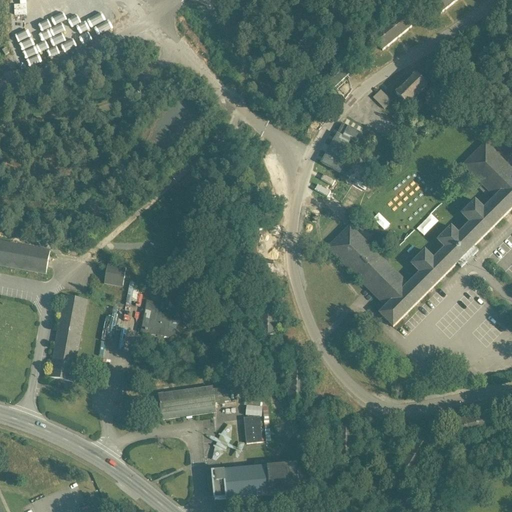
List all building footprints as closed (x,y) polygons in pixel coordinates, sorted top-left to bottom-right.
[(431,0),(430,1),(441,14),(458,0),(431,0)] [(407,10),(372,38),(383,51),(418,23),(407,10)] [(344,64),(326,80),(334,88),(352,72),(344,64)] [(417,75),(396,95),(407,106),(427,86),(422,80),(417,75)] [(392,102),(381,91),(373,98),(384,110),(392,102)] [(179,94),(134,138),(160,165),(205,121),(179,94)] [(407,118),(400,111),(392,118),(400,125),(407,118)] [(343,125),(322,164),(339,174),(344,165),(338,162),(351,140),(356,143),(359,138),(361,135),(343,125)] [(401,129),(386,143),(393,151),(408,136),(401,129)] [(371,132),(365,140),(377,150),(383,142),(371,132)] [(511,170),(486,144),(464,166),(496,199),(484,211),(475,202),(462,215),(471,224),(459,236),(452,229),(438,242),(446,249),(434,261),(425,252),(412,265),(421,274),(409,286),(383,260),(382,261),(349,228),(328,249),(387,308),(380,315),(393,327),(457,264),(461,268),(478,252),(474,247),(511,209),(511,170)] [(201,190),(189,177),(181,185),(194,197),(201,190)] [(366,229),(357,220),(353,224),(354,225),(354,224),(362,232),(366,229)] [(50,252),(0,242),(0,266),(46,275),(50,252)] [(126,269),(116,267),(116,264),(113,264),(112,267),(108,266),(104,284),(123,288),(126,269)] [(87,301),(65,297),(50,378),(72,383),(87,301)] [(162,306),(148,303),(142,333),(169,338),(175,333),(176,327),(182,322),(178,316),(179,309),(172,307),(168,302),(162,306)] [(277,307),(260,306),(260,337),(277,337),(277,307)] [(306,374),(289,373),(288,404),(305,404),(306,374)] [(213,389),(159,396),(160,406),(161,414),(162,421),(216,413),(215,407),(215,404),(220,403),(221,405),(225,404),(225,402),(230,402),(229,390),(213,392),(213,389)] [(491,412),(458,421),(462,438),(495,429),(491,412)] [(260,414),(247,415),(247,419),(244,420),(247,445),(262,443),(260,414)] [(355,428),(338,428),(337,458),(354,459),(355,428)] [(432,446),(418,438),(398,470),(412,479),(432,446)] [(297,465),(212,473),(212,476),(207,476),(209,499),(215,498),(215,501),(299,493),(297,465)]
